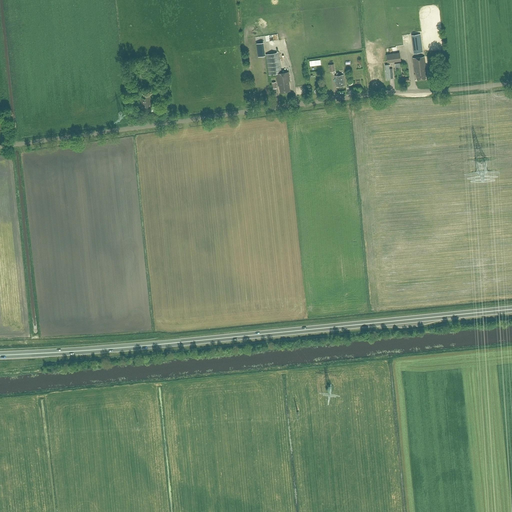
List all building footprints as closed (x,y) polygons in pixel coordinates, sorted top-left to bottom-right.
[(280,92),(290,90),(289,80),(290,80),(289,71),(281,72),(279,52),(266,54),(269,74),(276,73),(278,85),(279,85),(280,92)] [(399,52),(386,54),(387,61),(400,59),(399,52)] [(425,76),(426,75),(424,55),(412,57),(414,68),(415,67),(416,79),(425,77),(425,76)] [(389,64),(385,64),(386,79),(390,79),(390,78),(393,78),(392,68),(389,68),(389,64)] [(336,86),(345,85),(343,74),(334,75),(336,86)] [(142,112),(151,111),(149,96),(140,97),(141,109),(142,109),(142,112)]
